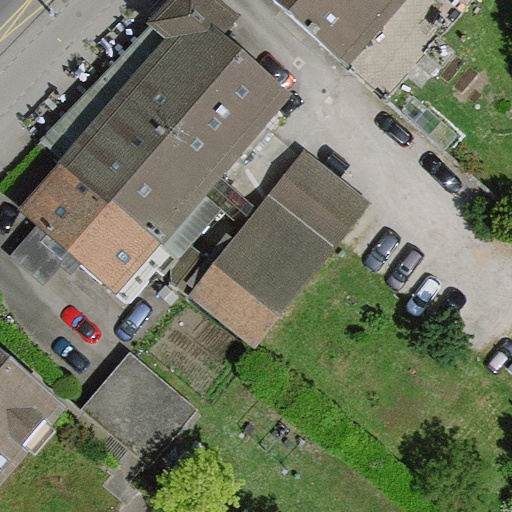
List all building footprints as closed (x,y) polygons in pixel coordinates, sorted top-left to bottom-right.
[(181,0),(156,27),(193,56),(143,112),(83,179),(157,242),(199,194),(203,189),(218,172),(286,94),(223,38),(236,22),(210,0),(181,0)] [(382,0),(272,0),(335,56),(382,0)] [(156,27),(106,78),(143,112),(193,56),(156,27)] [(43,143),(83,179),(143,112),(106,78),(43,143)] [(271,202),(332,251),(366,208),(305,158),(271,202)] [(264,211),(218,172),(203,189),(249,230),(264,211)] [(157,242),(83,179),(41,227),(79,260),(115,292),(157,242)] [(157,242),(180,261),(192,246),(219,212),(199,194),(157,242)] [(218,267),(196,294),(259,343),(332,251),(271,202),(264,211),(249,230),(218,267)] [(79,260),(41,227),(14,258),(43,283),(60,263),(70,271),(79,260)] [(157,242),(115,292),(129,304),(158,270),(168,278),(172,272),(180,261),(157,242)] [(196,294),(218,267),(192,246),(180,261),(172,272),(174,285),(193,299),(196,294)] [(0,476),(58,409),(0,359),(0,476)] [(186,420),(124,370),(87,415),(149,465),(186,420)]
